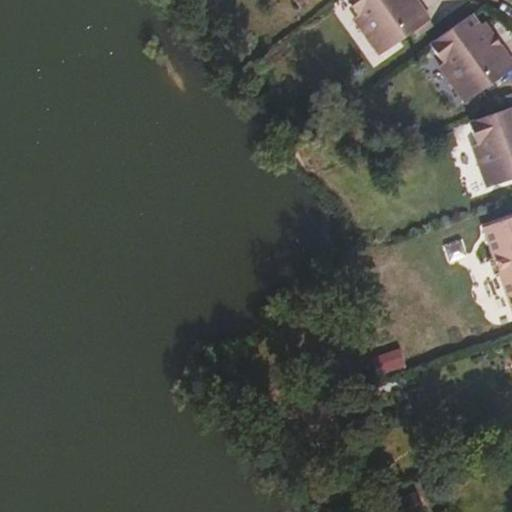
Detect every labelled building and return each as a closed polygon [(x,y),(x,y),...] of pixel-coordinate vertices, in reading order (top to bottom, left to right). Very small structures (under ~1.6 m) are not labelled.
[(353,0),(374,30),(371,32),(384,52),(433,18),(420,0),(415,0),(413,2),(411,0),(353,0)] [(473,11),(432,41),(458,77),(453,80),(468,99),(511,67),(511,56),(503,43),(496,49),(487,38),(491,35),(473,11)] [(496,49),(503,43),(494,31),(491,35),(487,38),(496,49)] [(511,104),(473,119),(487,160),(483,162),(492,185),(511,177),(511,104)] [(511,217),(484,227),(511,307),(511,217)] [(443,246),(447,262),(466,257),(463,241),(443,246)]
